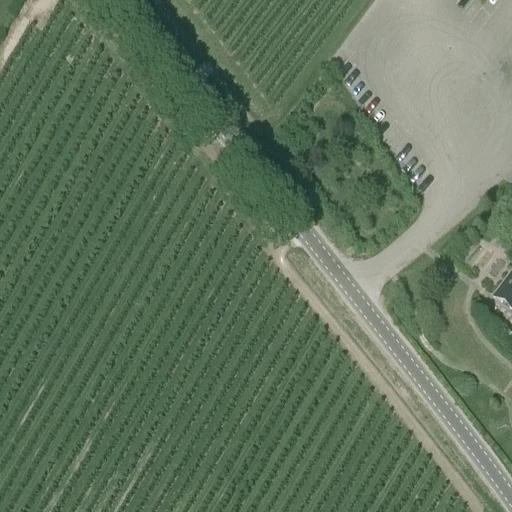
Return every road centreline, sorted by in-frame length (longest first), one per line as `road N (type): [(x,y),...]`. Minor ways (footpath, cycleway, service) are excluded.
road 1 (tertiary): [(510,511),(117,0)]
road 2 (track): [(423,0),(486,140),(484,164),(466,198),(348,296)]
